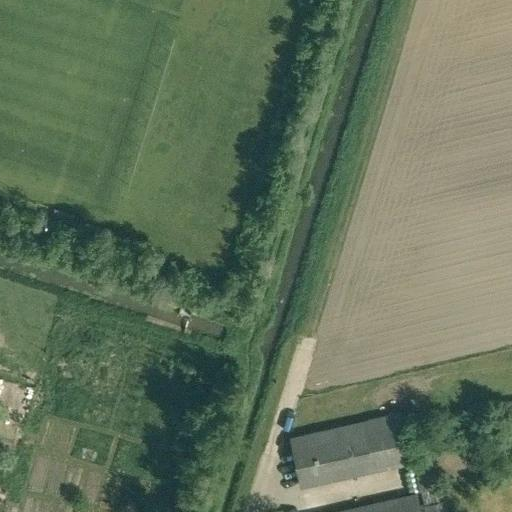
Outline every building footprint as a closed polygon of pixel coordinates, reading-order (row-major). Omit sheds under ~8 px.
[(7,423),(24,427),(34,389),(17,385),(7,423)] [(400,411),(290,436),(301,487),(411,463),(400,411)] [(415,471),(434,468),(431,454),(413,457),(415,471)] [(440,500),(434,468),(415,471),(420,492),(421,491),(424,503),(440,500)] [(421,511),(416,491),(325,511),(421,511)] [(445,511),(443,500),(440,500),(424,503),(425,511),(445,511)]
